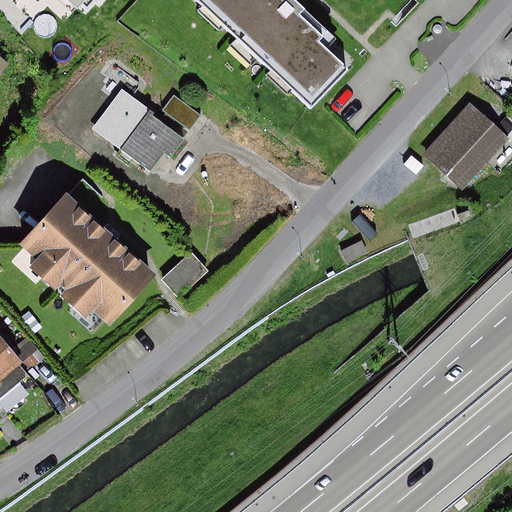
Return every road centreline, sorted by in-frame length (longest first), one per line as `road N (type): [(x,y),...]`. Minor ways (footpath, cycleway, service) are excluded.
road 1 (residential): [(508,0),(199,332),(0,487)]
road 2 (motorway): [(511,332),(293,511)]
road 3 (motorway): [(388,511),(511,410)]
